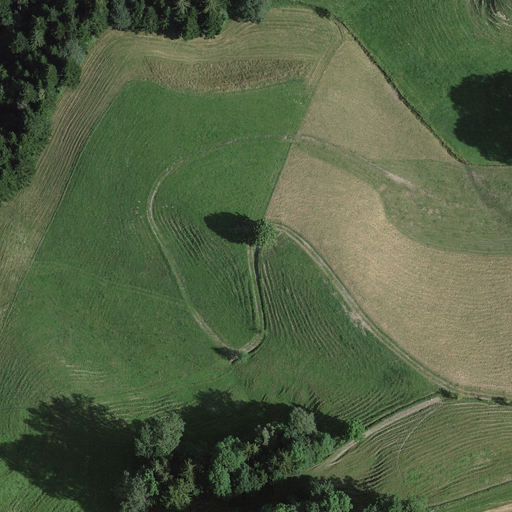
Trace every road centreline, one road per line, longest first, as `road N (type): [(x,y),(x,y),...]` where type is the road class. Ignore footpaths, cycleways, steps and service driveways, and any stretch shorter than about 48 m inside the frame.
road 1 (track): [(22,491),(72,412),(166,389),(255,342),(260,318),(250,254),(256,234),(271,226),(312,250),(407,359),(458,390),(511,398)]
road 2 (track): [(256,511),(310,484),(363,434),(458,390)]
